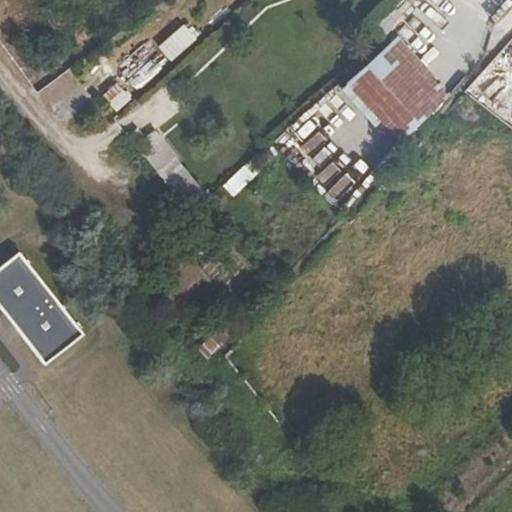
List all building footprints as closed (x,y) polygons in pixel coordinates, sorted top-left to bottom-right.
[(445,99),(395,40),(341,88),(394,146),(445,99)] [(111,105),(131,96),(124,81),(104,90),(111,105)] [(153,174),(186,216),(195,208),(205,199),(172,157),(153,174)] [(0,308),(44,365),(84,334),(21,252),(0,267),(0,308)] [(202,366),(217,350),(236,330),(225,319),(192,352),(202,366)]
